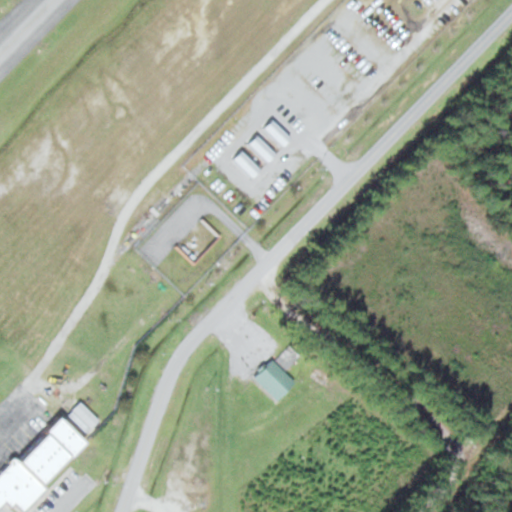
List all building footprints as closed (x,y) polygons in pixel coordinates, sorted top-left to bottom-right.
[(261,127),(280,146),(288,137),(269,119),(261,127)] [(255,133),(274,151),(264,161),(246,143),(255,133)] [(240,149),(258,167),(249,176),(231,158),(240,149)] [(269,358),(293,381),(275,399),(252,377),(269,358)] [(77,402),(96,420),(85,431),(66,413),(77,402)] [(54,417),(81,442),(66,458),(64,456),(40,482),(37,484),(42,488),(35,495),(19,511),(10,504),(7,507),(1,502),(0,503),(0,469),(5,464),(5,461),(8,458),(11,458),(14,461),(41,434),(39,432),(54,417)]
